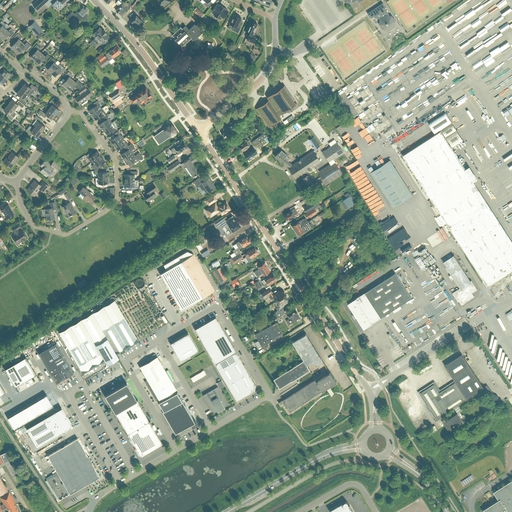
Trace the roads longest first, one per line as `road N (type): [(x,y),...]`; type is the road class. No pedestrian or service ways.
road 1 (tertiary): [(368,390),(197,130)]
road 2 (residential): [(68,110),(81,113),(116,162),(114,200),(64,234),(33,224),(15,180)]
road 3 (unclassified): [(119,482),(70,397),(73,388),(84,388),(134,473)]
road 4 (unknown): [(179,327),(154,276),(185,246),(212,278),(216,306)]
road 5 (unclassified): [(158,339),(216,306),(269,394)]
road 6 (tertiary): [(197,130),(145,55),(93,0)]
road 7 (unclassified): [(197,130),(266,71),(274,17)]
road 8 (unclassified): [(175,449),(123,359),(158,339)]
road 9 (unclassified): [(368,390),(469,325)]
